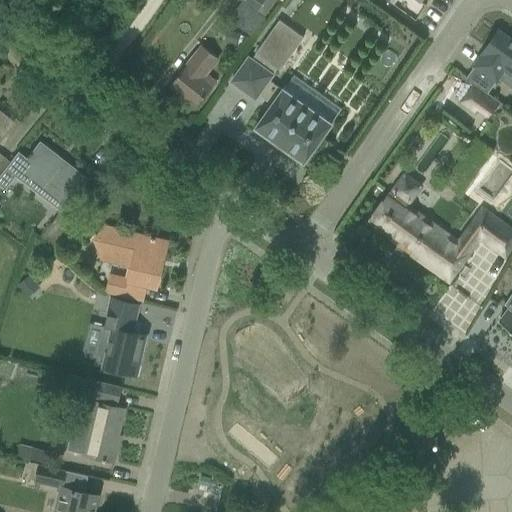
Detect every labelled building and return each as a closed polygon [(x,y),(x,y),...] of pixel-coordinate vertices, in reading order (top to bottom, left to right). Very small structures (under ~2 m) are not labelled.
[(243,0),(243,1),(264,15),(273,0),(243,0)] [(266,20),(241,2),(228,19),(235,23),(253,37),(266,20)] [(303,162),(304,163),(305,161),(332,123),(285,90),(284,91),(270,82),(278,70),(280,72),(304,38),(279,21),(252,59),(249,56),(231,81),(255,99),(258,95),(272,105),(256,126),(255,127),(256,128),(303,161),(303,162)] [(227,30),(224,42),(237,45),(240,33),(227,30)] [(489,78),(496,83),(504,72),(511,77),(511,40),(498,30),(480,55),(481,55),(473,67),(489,78)] [(170,86),(196,107),(209,91),(215,82),(205,74),(217,59),(201,47),(182,71),(170,86)] [(477,111),(488,119),(498,106),(471,86),(459,103),(474,115),(477,111)] [(0,141),(3,138),(14,123),(0,111),(0,141)] [(19,152),(6,169),(16,177),(61,213),(75,195),(85,182),(84,182),(56,159),(58,156),(40,142),(27,158),(19,152)] [(128,177),(115,178),(115,191),(129,190),(128,177)] [(366,222),(448,281),(479,239),(505,257),(511,244),(511,228),(482,206),(457,240),(388,191),(366,222)] [(38,238),(52,250),(71,227),(58,215),(38,238)] [(105,291),(142,300),(146,285),(157,287),(161,269),(157,268),(164,242),(155,240),(155,237),(151,236),(151,239),(104,227),(94,240),(101,247),(111,260),(132,265),(128,280),(109,275),(105,291)] [(511,332),(511,291),(503,305),(508,308),(498,322),(511,332)] [(103,367),(136,375),(145,336),(131,332),(138,305),(111,299),(101,343),(109,345),(103,367)] [(66,376),(63,392),(80,396),(96,399),(90,425),(74,421),(68,449),(84,453),(83,454),(95,457),(114,461),(118,443),(116,442),(124,409),(116,407),(120,387),(66,376)] [(32,447),(29,459),(47,464),(50,451),(32,447)] [(34,480),(56,485),(57,481),(63,483),(66,472),(37,466),(34,480)] [(93,511),(97,495),(59,486),(52,511),(93,511)]
